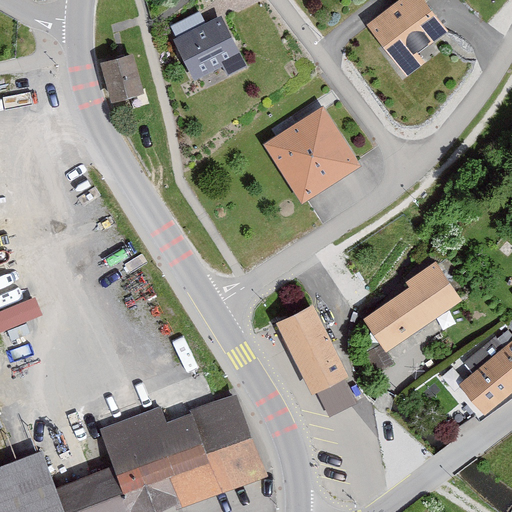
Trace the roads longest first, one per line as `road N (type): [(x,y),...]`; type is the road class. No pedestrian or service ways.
road 1 (tertiary): [(82,31),(83,64),(101,111),(216,310)]
road 2 (residential): [(216,310),(412,177)]
road 3 (residential): [(412,177),(278,0)]
road 4 (tertiary): [(216,310),(297,457),(299,511)]
road 5 (residential): [(382,511),(511,414)]
road 6 (residential): [(412,177),(511,53)]
